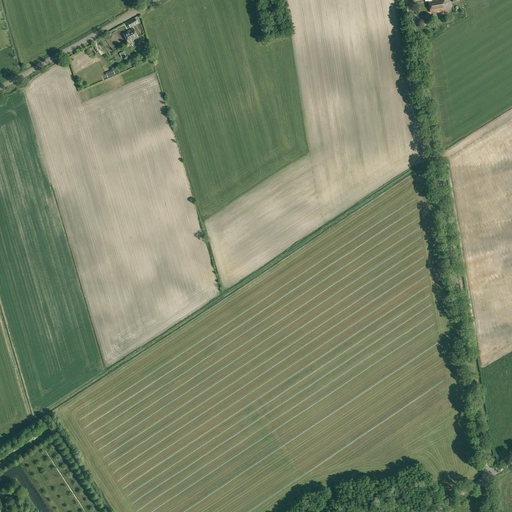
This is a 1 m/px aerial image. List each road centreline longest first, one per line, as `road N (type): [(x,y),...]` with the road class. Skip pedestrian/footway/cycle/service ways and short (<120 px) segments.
road 1 (unclassified): [(487,476),(410,0)]
road 2 (unclassified): [(0,89),(156,0)]
